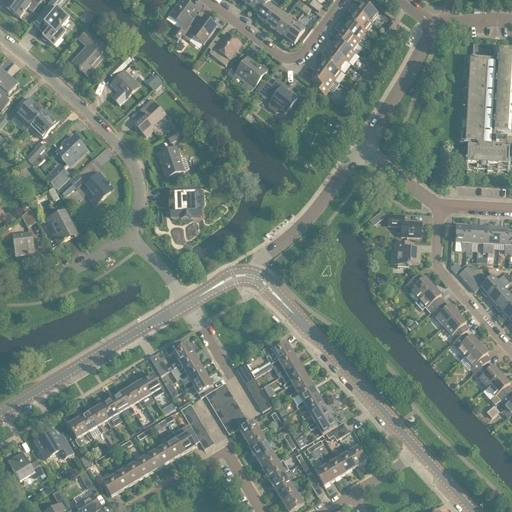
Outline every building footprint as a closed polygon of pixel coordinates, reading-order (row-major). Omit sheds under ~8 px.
[(8,0),(3,7),(19,19),(27,9),(32,13),(41,0),(40,0),(8,0)] [(42,37),(53,47),(66,32),(61,28),(67,20),(55,10),(62,0),(51,0),(49,3),(49,4),(39,16),(46,22),(39,31),(44,35),(42,37)] [(175,21),(176,20),(181,25),(178,29),(173,36),(178,40),(183,33),(193,20),(188,17),(194,8),(183,0),(180,0),(168,16),(175,21)] [(268,0),(256,0),(251,8),(259,14),(260,14),(267,4),(268,4),(270,1),(268,0)] [(318,12),(322,7),(313,0),(309,5),(318,12)] [(276,11),(279,8),(270,1),(268,4),(267,4),(260,14),(259,14),(257,17),(266,24),(277,11),(276,11)] [(353,5),(351,8),(371,23),(378,14),(363,3),(363,4),(363,3),(361,5),(362,5),(359,9),(353,5)] [(266,24),(275,31),(286,18),(288,15),(279,8),(276,11),(277,11),(266,24)] [(350,22),(364,32),(363,32),(365,34),(372,24),(371,23),(351,8),(348,12),(354,16),(351,20),(351,19),(349,21),(350,21),(350,22)] [(203,17),(194,29),(189,26),(182,36),(189,42),(193,37),(203,45),(216,27),(203,17)] [(275,31),(284,38),(285,38),(295,25),(297,21),(294,19),(291,22),(286,18),(275,31)] [(285,38),(284,38),(282,41),(284,43),(287,42),(292,46),(293,44),(294,45),(298,40),(303,43),(312,30),(306,26),(305,28),(297,21),(295,25),(285,38)] [(345,27),(340,23),(337,26),(357,41),(359,42),(365,34),(363,32),(364,32),(350,22),(349,22),(348,23),(345,27)] [(388,36),(395,27),(390,23),(383,33),(388,36)] [(339,42),(352,52),(352,51),(359,42),(357,41),(337,26),(334,30),(340,34),(337,38),(336,39),(336,40),(338,42),(339,42)] [(78,40),(86,48),(72,63),(87,77),(109,52),(94,39),(96,37),(88,30),(78,40)] [(226,35),(221,41),(216,37),(208,49),(213,52),(210,55),(225,67),(241,46),(226,35)] [(329,43),(326,47),(346,62),(348,63),(355,54),(352,51),(352,52),(339,42),(338,42),(337,44),(338,44),(335,48),(329,43)] [(509,150),(502,150),(502,147),(505,147),(506,135),(511,135),(511,134),(511,125),(511,52),(497,52),(497,54),(491,54),(491,46),(473,45),(472,61),(463,60),(463,61),(465,61),(464,70),(463,70),(463,71),(467,72),(466,81),(462,80),(462,82),(464,82),(463,91),(462,91),(462,92),(466,92),(465,101),(461,101),(461,102),(463,102),(462,111),(461,111),(461,112),(465,112),(464,121),(460,121),(460,122),(462,122),(461,131),(460,131),(459,133),(463,133),(463,142),(459,142),(459,143),(478,144),(478,148),(467,148),(466,171),(467,171),(467,169),(476,170),(476,171),(477,171),(478,167),(487,168),(486,172),(488,172),(488,170),(497,171),(497,172),(498,172),(498,168),(507,169),(507,173),(508,173),(509,150)] [(339,71),(340,71),(346,62),(326,47),(324,50),(330,55),(327,58),(326,58),(325,60),(326,60),(325,60),(339,71)] [(115,81),(110,86),(115,90),(116,89),(118,91),(117,92),(117,93),(112,98),(120,106),(139,87),(124,71),(133,63),(126,57),(108,74),(115,81)] [(237,61),(227,75),(232,79),(237,73),(247,81),(247,82),(247,83),(246,84),(247,85),(247,86),(247,87),(248,87),(249,88),(250,88),(251,88),(252,88),(253,88),(254,87),(255,87),(256,85),(267,71),(261,66),(259,69),(255,67),(257,65),(247,58),(243,65),(237,61)] [(340,71),(339,71),(325,60),(325,61),(325,60),(323,62),(324,62),(321,66),(315,62),(313,65),(334,81),(341,72),(340,71)] [(311,79),(316,82),(313,87),(325,97),(329,92),(327,91),(334,81),(313,65),(310,69),(316,73),(313,77),(313,76),(311,78),(312,78),(311,79)] [(18,84),(5,74),(0,80),(0,110),(2,112),(9,102),(4,98),(6,95),(8,96),(18,84)] [(154,89),(161,81),(155,75),(148,84),(154,89)] [(266,83),(258,94),(264,99),(266,97),(272,101),(270,103),(269,105),(269,109),(275,113),(278,112),(280,110),(285,114),(297,99),(282,88),(284,86),(277,80),(272,87),(266,83)] [(24,132),(24,133),(45,110),(43,112),(30,100),(14,117),(23,126),(20,129),(24,132)] [(144,116),(145,117),(146,118),(142,121),(142,120),(135,126),(146,138),(153,132),(150,129),(165,116),(151,100),(140,111),(144,115),(144,116)] [(59,122),(45,110),(24,133),(29,127),(42,140),(59,122)] [(188,132),(184,127),(178,131),(182,136),(188,132)] [(170,143),(182,136),(178,131),(166,138),(170,143)] [(69,168),(70,168),(87,152),(73,137),(56,154),(67,165),(63,170),(62,169),(48,182),(57,191),(70,178),(65,172),(69,168)] [(31,164),(45,149),(40,144),(26,160),(31,164)] [(166,179),(170,177),(172,182),(184,178),(182,173),(184,172),(189,170),(185,159),(180,161),(175,148),(158,154),(162,166),(163,166),(165,170),(163,171),(166,179)] [(35,169),(44,160),(40,155),(31,164),(35,169)] [(85,186),(95,197),(90,201),(94,206),(113,189),(99,174),(85,186)] [(65,198),(74,190),(70,184),(60,193),(65,198)] [(170,199),(169,199),(169,202),(170,202),(170,207),(169,207),(169,210),(170,210),(171,219),(180,218),(180,219),(192,219),(192,218),(201,217),(201,209),(202,209),(201,198),(200,198),(200,190),(170,191),(170,199)] [(27,228),(37,223),(30,210),(21,217),(27,228)] [(77,237),(64,212),(46,221),(59,246),(77,237)] [(382,213),(370,219),(373,225),(384,219),(382,213)] [(421,239),(421,224),(404,223),(404,217),(388,216),(388,227),(401,228),(401,238),(421,239)] [(461,252),(466,252),(467,228),(456,227),(455,244),(461,244),(461,252)] [(478,228),(467,228),(466,252),(466,256),(471,257),(471,245),(477,245),(478,228)] [(482,253),(487,253),(489,229),(478,228),(477,245),(483,245),(482,253)] [(493,246),(499,246),(500,230),(489,229),(487,253),(492,254),(493,246)] [(509,255),(510,230),(500,230),(499,246),(504,246),(504,254),(509,255)] [(35,255),(32,234),(12,237),(15,257),(35,255)] [(419,266),(420,251),(410,250),(410,244),(394,243),(394,256),(398,256),(397,268),(408,269),(408,265),(419,266)] [(461,269),(456,263),(450,269),(455,274),(461,269)] [(458,276),(462,280),(472,272),(468,267),(458,276)] [(462,280),(466,285),(476,276),(472,272),(462,280)] [(419,300),(433,287),(425,278),(423,280),(418,275),(406,286),(410,291),(410,290),(412,292),(419,300)] [(476,276),(466,285),(470,289),(480,280),(476,276)] [(487,296),(488,297),(506,280),(503,276),(497,282),(493,277),(484,285),(480,288),(483,291),(481,292),(486,297),(487,296)] [(484,285),(480,280),(470,289),(474,294),(480,288),(484,285)] [(509,284),(506,280),(488,297),(495,305),(507,294),(503,289),(509,284)] [(431,314),(443,303),(439,298),(441,296),(433,287),(419,300),(415,303),(422,310),(426,307),(427,309),(426,309),(431,314)] [(501,312),(502,313),(511,303),(511,297),(511,298),(507,294),(495,305),(497,307),(496,308),(500,313),(501,312)] [(447,307),(443,303),(431,314),(435,318),(443,327),(458,315),(449,306),(447,307)] [(511,303),(502,313),(503,314),(501,315),(506,320),(507,318),(509,321),(511,318),(511,303)] [(455,342),(465,333),(468,331),(464,326),(466,324),(458,315),(443,327),(452,337),(451,337),(454,340),(449,345),(450,347),(453,344),(452,344),(455,341),(455,342)] [(469,338),(465,333),(455,342),(455,341),(452,344),(453,344),(457,349),(465,358),(479,345),(471,336),(469,338)] [(194,355),(187,345),(182,348),(179,342),(164,350),(168,357),(173,354),(178,362),(180,364),(194,355)] [(281,346),(278,342),(262,351),(266,358),(268,357),(272,364),(277,361),(278,362),(293,354),(286,343),(281,346)] [(487,364),(490,361),(486,356),(488,354),(479,345),(465,358),(473,367),(470,370),(474,374),(477,372),(487,363),(487,364)] [(277,361),(272,364),(271,365),(273,369),(280,364),(284,371),(285,373),(299,364),(293,354),(278,362),(277,361)] [(200,366),(194,355),(180,364),(178,362),(172,367),(174,370),(176,369),(180,376),(185,372),(186,374),(200,366)] [(149,359),(160,378),(169,373),(163,363),(158,362),(154,356),(149,359)] [(491,368),(487,364),(487,363),(477,372),(474,374),(478,379),(479,379),(487,388),(501,376),(493,366),(491,368)] [(290,382),(291,383),(305,375),(299,364),(285,373),(284,371),(277,376),(279,379),(286,375),(290,382)] [(245,385),(254,379),(246,365),(236,370),(245,385)] [(274,368),(277,375),(283,371),(279,365),(274,368)] [(185,372),(180,376),(178,377),(180,380),(187,376),(191,383),(192,385),(206,376),(200,366),(186,374),(185,372)] [(163,394),(152,375),(142,382),(150,396),(148,397),(153,404),(156,402),(154,399),(163,394)] [(297,394),(311,385),(305,375),(291,383),(290,382),(283,386),(285,389),(292,385),(296,392),(297,394)] [(206,376),(192,385),(191,383),(184,388),(186,391),(193,387),(199,396),(213,387),(206,376)] [(487,388),(495,397),(491,402),(494,405),(498,401),(499,402),(511,391),(507,386),(509,385),(501,376),(487,388)] [(251,395),(260,390),(254,379),(245,385),(251,395)] [(142,382),(131,388),(140,402),(138,403),(142,410),(146,408),(141,401),(148,397),(150,396),(142,382)] [(169,387),(167,388),(173,398),(178,395),(172,385),(169,387)] [(225,385),(215,391),(218,396),(228,390),(225,385)] [(311,385),(297,394),(296,392),(290,397),(291,400),(298,396),(302,403),(303,404),(318,396),(311,385)] [(131,388),(121,394),(129,408),(127,410),(132,416),(135,414),(131,407),(138,403),(140,402),(131,388)] [(231,395),(228,390),(218,396),(221,401),(231,395)] [(257,405),(266,400),(260,390),(251,395),(257,405)] [(205,397),(208,402),(218,396),(215,391),(205,397)] [(503,407),(506,410),(502,413),(508,419),(511,416),(511,415),(511,391),(499,402),(503,407)] [(110,401),(119,415),(117,416),(122,422),(125,421),(121,414),(127,410),(129,408),(121,394),(110,401)] [(231,395),(221,401),(224,405),(234,400),(231,395)] [(221,401),(218,396),(208,402),(211,407),(221,401)] [(318,396),(303,404),(302,403),(296,407),(298,410),(305,406),(309,413),(310,415),(324,406),(318,396)] [(237,404),(234,400),(224,405),(227,410),(237,404)] [(257,405),(262,413),(271,408),(266,400),(257,405)] [(110,401),(100,407),(108,421),(106,422),(111,429),(114,427),(110,420),(117,416),(119,415),(110,401)] [(211,407),(214,411),(224,405),(221,401),(211,407)] [(240,409),(237,404),(227,410),(230,415),(240,409)] [(194,411),(190,405),(181,411),(184,417),(194,411)] [(227,410),(224,405),(214,411),(217,416),(227,410)] [(310,415),(309,413),(302,418),(304,421),(311,417),(315,423),(316,425),(330,417),(324,406),(310,415)] [(106,422),(108,421),(100,407),(89,413),(98,427),(96,428),(101,435),(104,433),(100,426),(106,422)] [(284,408),(278,412),(281,417),(288,413),(284,408)] [(240,409),(230,415),(233,420),(242,414),(240,409)] [(230,415),(227,410),(217,416),(220,421),(230,415)] [(196,415),(194,411),(184,417),(187,421),(196,415)] [(89,432),(96,428),(98,427),(89,413),(79,419),(87,434),(85,435),(90,441),(93,439),(89,432)] [(245,419),(242,414),(233,420),(235,425),(245,419)] [(199,420),(196,415),(187,421),(189,426),(199,420)] [(220,421),(223,426),(233,420),(230,415),(220,421)] [(330,417),(316,425),(315,423),(308,428),(310,431),(317,427),(322,436),(325,434),(328,439),(333,436),(346,429),(343,424),(338,426),(334,420),(333,421),(330,417)] [(87,434),(79,419),(68,426),(76,440),(75,441),(79,448),(83,446),(79,439),(85,435),(87,434)] [(245,419),(235,425),(239,430),(249,424),(245,419)] [(202,425),(199,420),(189,426),(192,431),(202,425)] [(235,425),(233,420),(223,426),(226,431),(235,425)] [(253,421),(249,424),(239,430),(245,441),(259,432),(253,421)] [(205,430),(202,425),(192,431),(195,436),(205,430)] [(235,425),(226,431),(229,436),(239,430),(235,425)] [(194,445),(199,442),(198,441),(195,436),(192,431),(189,426),(173,435),(185,454),(195,447),(194,445)] [(336,441),(349,434),(346,429),(333,436),(336,441)] [(208,435),(205,430),(195,436),(198,441),(208,435)] [(73,454),(67,443),(61,446),(53,431),(35,442),(45,459),(58,452),(63,460),(73,454)] [(266,443),(259,432),(245,441),(251,451),(266,443)] [(173,435),(163,441),(165,446),(174,460),(185,454),(173,435)] [(211,440),(208,435),(198,441),(199,442),(201,445),(211,440)] [(214,445),(211,440),(201,445),(204,451),(214,445)] [(266,443),(251,451),(258,462),(272,453),(266,443)] [(165,446),(155,452),(164,466),(174,460),(165,446)] [(357,448),(347,454),(355,469),(366,462),(357,448)] [(155,452),(145,458),(153,472),(164,466),(155,452)] [(20,482),(31,476),(34,481),(44,475),(36,462),(30,466),(22,453),(7,462),(20,482)] [(278,464),(272,453),(258,462),(264,472),(278,464)] [(347,454),(336,461),(345,475),(355,469),(347,454)] [(93,467),(90,463),(86,457),(80,461),(86,471),(93,467)] [(145,458),(134,464),(143,479),(153,472),(145,458)] [(336,461),(326,467),(334,481),(345,475),(336,461)] [(134,464),(124,471),(132,485),(143,479),(134,464)] [(284,474),(278,464),(264,472),(270,483),(284,474)] [(334,481),(326,467),(315,473),(323,488),(334,481)] [(124,471),(113,477),(122,491),(132,485),(124,471)] [(92,495),(97,493),(85,472),(79,476),(91,496),(92,495)] [(291,485),(284,474),(270,483),(277,493),(291,485)] [(310,485),(315,482),(312,476),(307,480),(310,485)] [(122,491),(113,477),(102,483),(111,498),(122,491)] [(318,497),(323,494),(315,482),(310,485),(318,497)] [(297,495),(291,485),(277,493),(283,504),(297,495)] [(63,511),(70,508),(59,491),(52,495),(59,506),(48,511),(63,511)] [(78,511),(93,511),(95,511),(100,509),(92,495),(91,496),(75,506),(78,511)] [(293,511),(303,506),(297,495),(283,504),(287,511),(293,511)]
